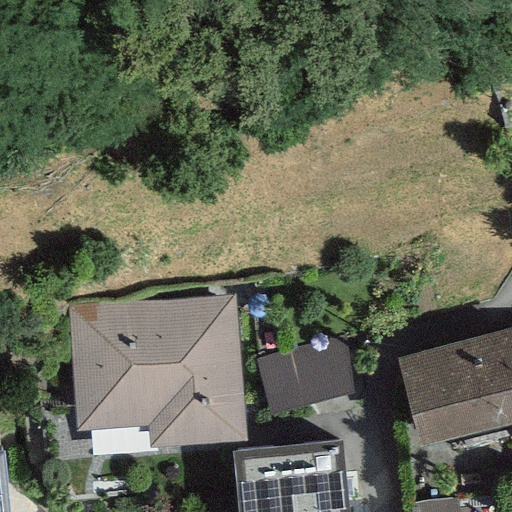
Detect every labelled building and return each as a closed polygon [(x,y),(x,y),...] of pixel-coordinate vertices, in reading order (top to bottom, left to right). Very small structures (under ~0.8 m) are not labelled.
[(234,300),(68,313),(77,428),(147,423),(149,445),(245,437),(234,300)] [(511,318),(397,349),(421,432),(465,422),(467,428),(511,413),(511,414),(511,318)] [(237,511),(236,511),(344,511),(344,499),(338,499),(333,444),(235,453),(240,511),(237,511)] [(9,511),(4,455),(0,455),(0,511),(9,511)] [(495,511),(490,483),(421,495),(423,511),(495,511)]
